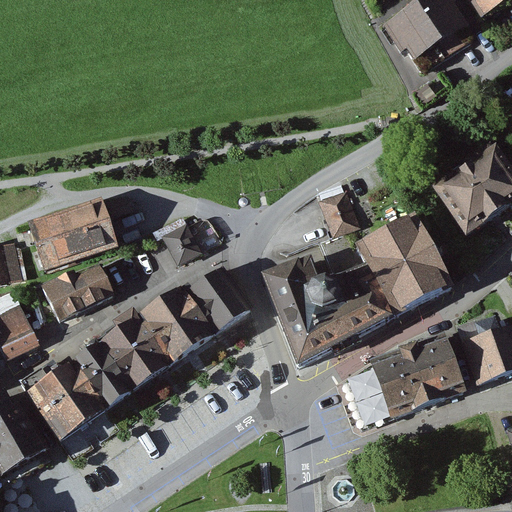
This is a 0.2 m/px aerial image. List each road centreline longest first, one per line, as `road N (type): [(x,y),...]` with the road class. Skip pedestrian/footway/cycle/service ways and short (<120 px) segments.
road 1 (residential): [(257,231),(511,59)]
road 2 (residential): [(0,229),(49,202),(102,189),(178,197),(257,231)]
road 3 (residential): [(293,407),(451,308),(511,257)]
road 4 (residential): [(300,471),(476,407),(511,407)]
road 5 (residential): [(293,407),(269,409),(118,511)]
road 6 (residential): [(293,407),(248,262),(257,231)]
